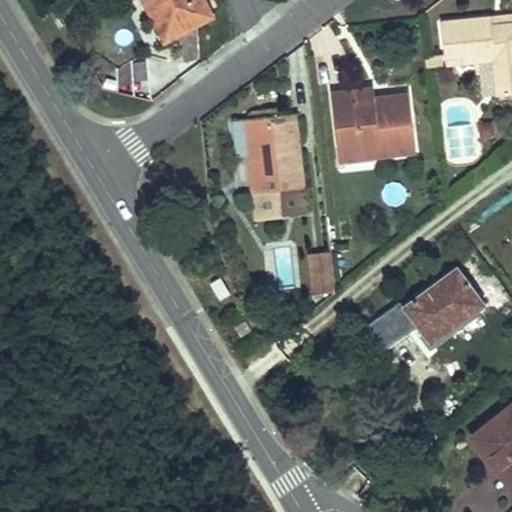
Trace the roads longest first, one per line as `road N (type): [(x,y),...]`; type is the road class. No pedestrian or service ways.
road 1 (tertiary): [(95,173),(301,511)]
road 2 (residential): [(329,0),(95,173)]
road 3 (tertiary): [(0,14),(95,173)]
